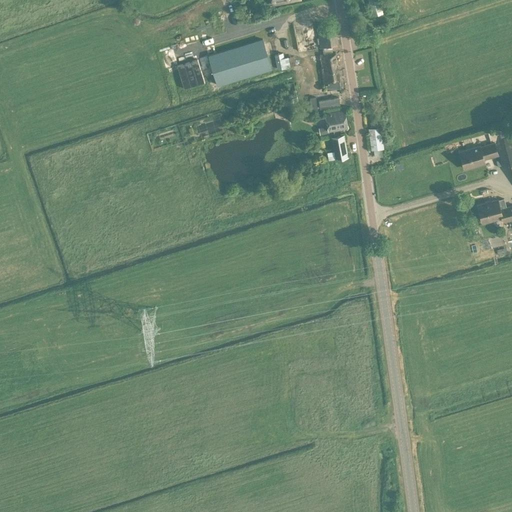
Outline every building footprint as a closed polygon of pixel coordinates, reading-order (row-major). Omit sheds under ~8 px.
[(368,0),(373,16),(383,13),(379,0),(368,0)] [(209,24),(200,26),(203,35),(211,33),(209,24)] [(318,46),(332,47),(333,25),(319,24),(318,46)] [(261,39),(208,56),(217,84),(271,67),(261,39)] [(315,45),(304,46),(305,56),(308,56),(310,70),(313,70),(314,79),(330,76),(326,52),(317,53),(315,45)] [(296,65),(294,56),(284,58),(283,52),(274,54),(277,69),(296,65)] [(185,88),(206,82),(199,59),(178,65),(185,88)] [(301,110),(294,82),(284,85),(288,99),(277,102),(279,110),(285,109),(288,109),(289,113),(301,110)] [(320,108),(340,105),(339,97),(319,100),(320,108)] [(265,102),(267,112),(277,110),(275,101),(265,102)] [(344,110),(325,114),(328,131),(347,128),(344,110)] [(497,126),(491,128),(494,138),(500,137),(497,126)] [(368,128),(371,150),(383,148),(381,127),(368,128)] [(348,157),(344,134),(332,137),(334,151),(328,152),(329,160),(348,157)] [(511,134),(503,138),(511,168),(511,134)] [(495,141),(479,146),(459,152),(464,169),(484,163),(484,160),(499,155),(495,141)] [(446,151),(456,150),(455,142),(445,143),(446,151)] [(504,198),(496,200),(477,205),(482,223),(501,218),(501,217),(503,222),(511,219),(511,204),(506,206),(504,198)]
